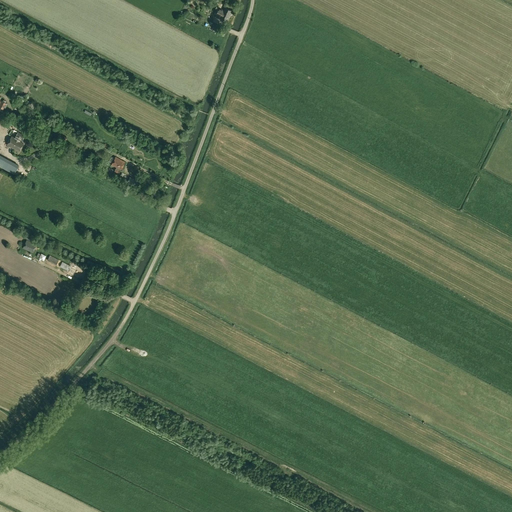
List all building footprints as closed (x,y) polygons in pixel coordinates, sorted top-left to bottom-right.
[(219,8),(216,16),(220,18),(227,21),(232,11),(225,7),(223,10),(219,8)] [(213,31),(220,34),(223,29),(215,26),(213,31)] [(17,115),(8,111),(6,115),(15,119),(17,115)] [(12,136),(7,145),(15,150),(16,149),(19,151),(23,144),(20,142),(22,139),(23,139),(25,136),(18,132),(15,138),(12,136)] [(0,165),(5,168),(10,160),(0,154),(0,165)] [(116,157),(112,165),(121,170),(125,162),(116,157)] [(23,248),(32,253),(36,244),(27,240),(23,248)] [(50,255),(47,260),(56,265),(59,260),(50,255)] [(70,266),(62,262),(60,267),(68,271),(70,266)]
